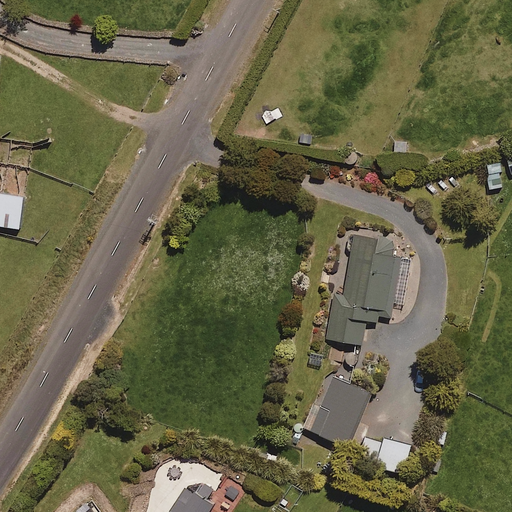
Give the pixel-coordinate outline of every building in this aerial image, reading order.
[(502,166),(490,166),(492,190),(503,189),(502,166)] [(27,200),(0,196),(0,227),(23,231),(27,200)] [(397,245),(357,238),(347,295),(336,293),(328,341),(365,347),(369,323),(381,325),(382,318),(394,320),(404,259),(394,258),(397,245)] [(382,385),(354,371),(347,386),(332,378),(307,429),(350,450),(382,385)] [(415,449),(388,442),(380,470),(407,477),(415,449)] [(211,494),(186,478),(165,511),(209,511),(202,508),(211,494)]
